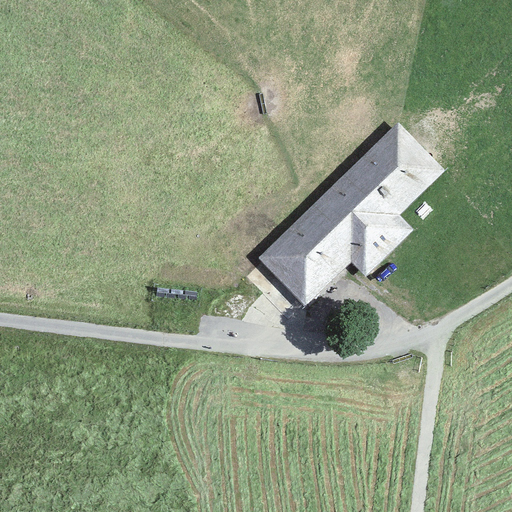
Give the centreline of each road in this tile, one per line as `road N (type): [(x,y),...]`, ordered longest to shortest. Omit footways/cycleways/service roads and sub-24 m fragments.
road 1 (unclassified): [(0,320),(296,354),(390,348),(439,329)]
road 2 (unclassified): [(439,329),(419,511)]
